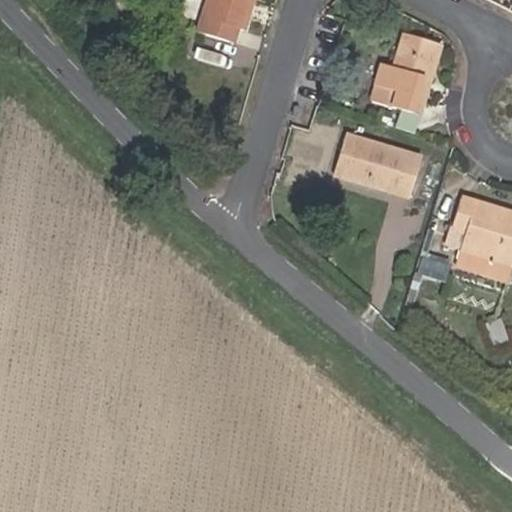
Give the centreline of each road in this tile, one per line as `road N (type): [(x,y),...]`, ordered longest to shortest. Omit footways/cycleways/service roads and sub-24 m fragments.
road 1 (residential): [(511,459),(234,228)]
road 2 (residential): [(234,228),(166,175),(0,0)]
road 3 (residential): [(234,228),(300,0)]
road 4 (residential): [(482,70),(468,123),(487,155),(511,167)]
